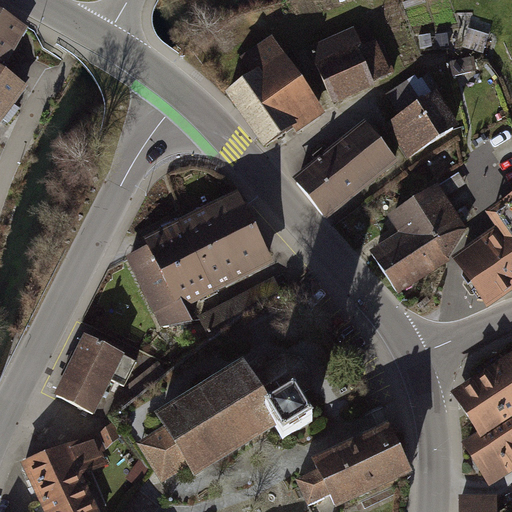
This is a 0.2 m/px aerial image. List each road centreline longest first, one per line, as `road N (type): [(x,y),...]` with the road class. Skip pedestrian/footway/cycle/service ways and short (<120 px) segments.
road 1 (tertiary): [(184,94),(122,184),(0,426)]
road 2 (tertiary): [(184,94),(345,266),(412,358)]
road 3 (residential): [(412,358),(435,444),(433,511)]
road 4 (residential): [(0,190),(60,73)]
